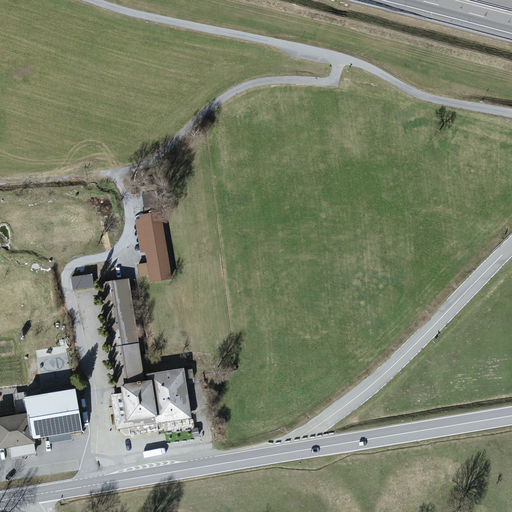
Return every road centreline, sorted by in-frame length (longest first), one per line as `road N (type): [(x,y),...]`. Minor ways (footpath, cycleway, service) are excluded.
road 1 (primary): [(511,415),(0,500)]
road 2 (unknown): [(511,244),(296,450)]
